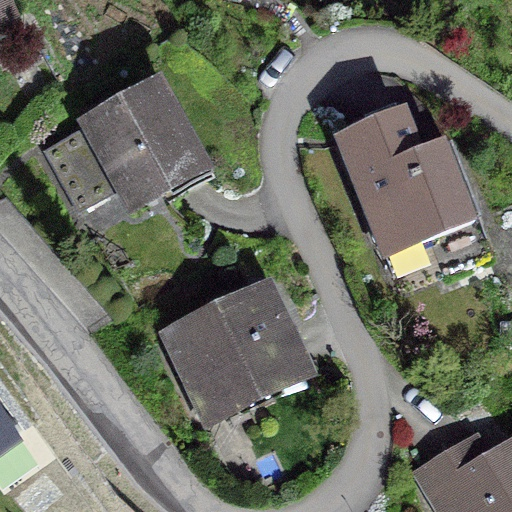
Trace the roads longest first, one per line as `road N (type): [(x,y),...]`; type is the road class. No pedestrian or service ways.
road 1 (residential): [(511,119),(421,61),(377,49),(333,63),(286,108),(282,168),(373,383),(362,467),(319,511)]
road 2 (residential): [(207,511),(0,263)]
